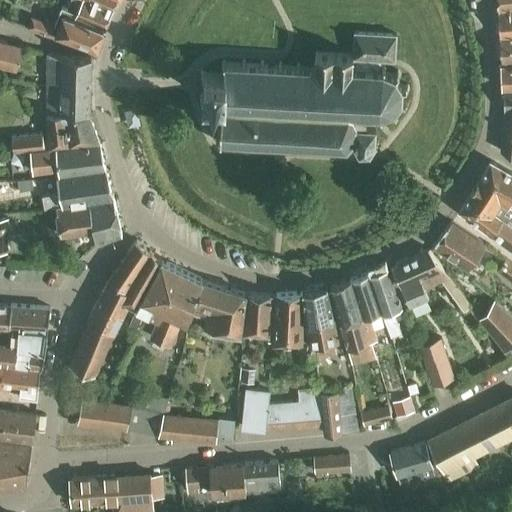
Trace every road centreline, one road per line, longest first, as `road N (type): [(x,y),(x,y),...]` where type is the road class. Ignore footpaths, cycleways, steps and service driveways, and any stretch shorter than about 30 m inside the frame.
road 1 (residential): [(45,464),(402,433),(511,374)]
road 2 (residential): [(482,147),(459,192),(409,240),(310,277),(274,282),(228,273),(174,250),(138,215)]
road 3 (residential): [(45,464),(58,350),(75,294)]
road 4 (residential): [(138,215),(107,129),(104,53)]
road 5 (residential): [(485,0),(494,71),(482,147)]
